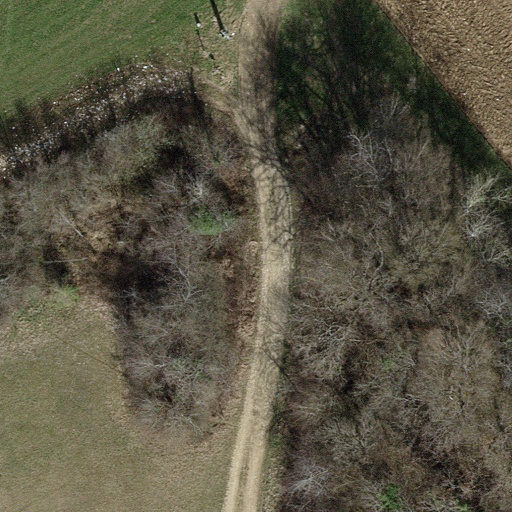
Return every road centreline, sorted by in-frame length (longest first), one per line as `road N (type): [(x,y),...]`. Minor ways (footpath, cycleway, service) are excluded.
road 1 (track): [(239,511),(276,229),(255,132),(261,0)]
road 2 (track): [(0,119),(197,23)]
